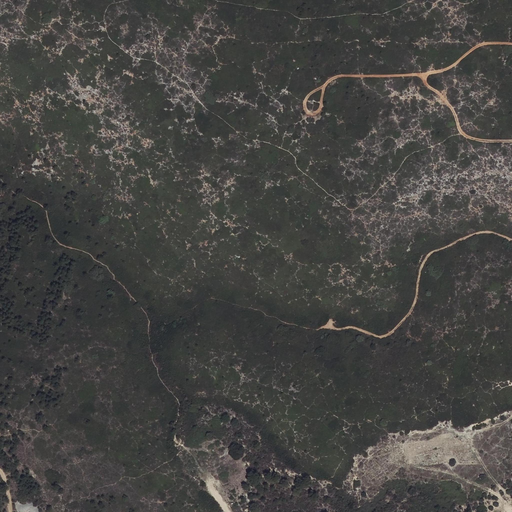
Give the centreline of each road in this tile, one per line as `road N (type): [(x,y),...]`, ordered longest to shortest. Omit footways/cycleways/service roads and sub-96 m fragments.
road 1 (track): [(344,327),(390,334),(416,302),(431,252),(480,232),(511,240)]
road 2 (track): [(511,41),(482,41),(425,74),(461,133),(490,141),(511,136)]
road 3 (track): [(425,75),(340,75),(305,97),(309,114),(323,94)]
